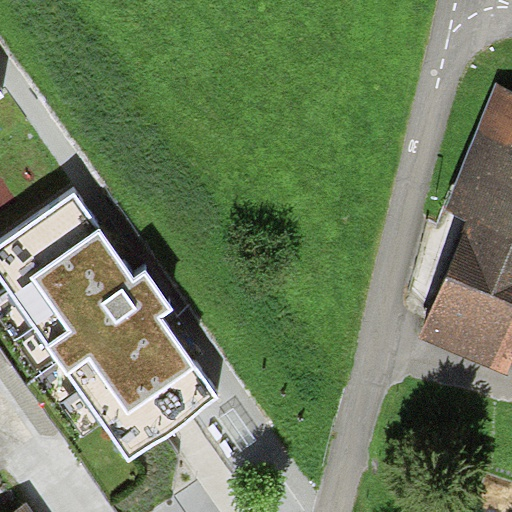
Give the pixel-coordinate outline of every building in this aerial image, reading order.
[(0,91),(11,84),(0,68),(0,91)] [(467,200),(511,215),(511,98),(486,90),(450,194),(467,200)] [(77,179),(0,233),(0,267),(131,451),(227,383),(174,310),(188,300),(152,250),(136,261),(77,179)] [(511,215),(467,200),(422,332),(497,358),(505,336),(511,338),(511,215)] [(15,511),(8,502),(0,507),(0,511),(15,511)]
